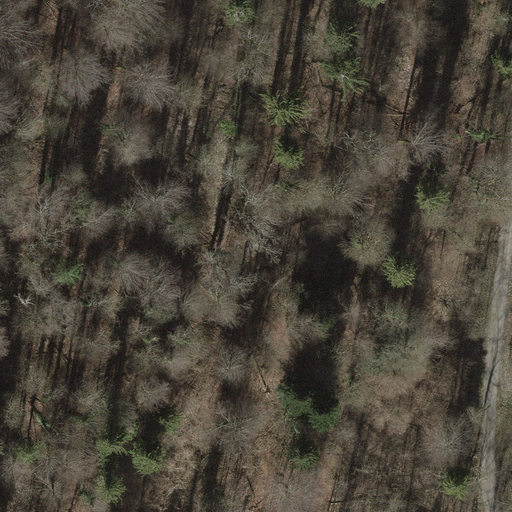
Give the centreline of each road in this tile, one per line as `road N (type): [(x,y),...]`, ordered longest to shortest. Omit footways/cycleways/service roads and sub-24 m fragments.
road 1 (track): [(439,511),(298,361),(269,316),(222,178),(187,0)]
road 2 (track): [(491,511),(479,467),(511,145)]
